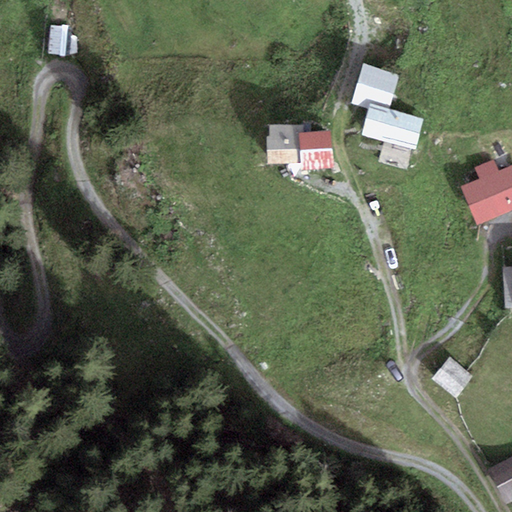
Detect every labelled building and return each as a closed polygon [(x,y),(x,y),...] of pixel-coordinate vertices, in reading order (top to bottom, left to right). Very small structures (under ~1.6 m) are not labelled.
[(389,109),(399,75),(363,65),(352,105),(368,109),(370,104),(389,109)] [(389,109),(370,104),(368,109),(361,136),(414,151),(423,119),(389,109)] [(300,163),(298,133),(304,132),(304,125),(270,125),(270,137),(266,137),(268,165),(272,165),(300,163)] [(333,169),(330,130),(304,132),(298,133),(300,163),(300,171),(333,169)] [(474,168),(479,179),(461,187),(477,225),(511,210),(511,165),(498,171),(493,160),(474,168)] [(511,267),(503,268),(505,308),(511,307),(511,267)] [(474,377),(449,357),(431,378),(455,399),(474,377)] [(511,502),(511,457),(488,471),(507,505),(511,502)]
